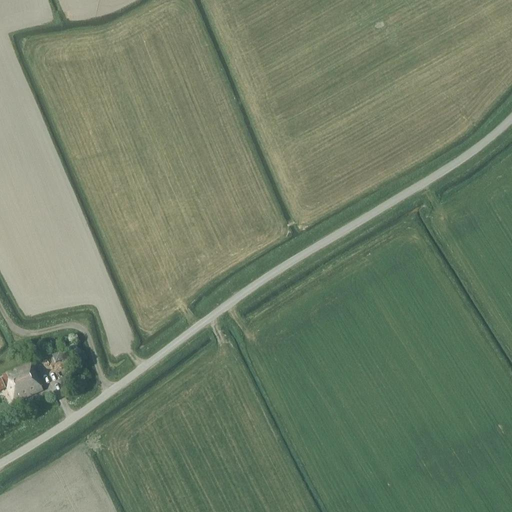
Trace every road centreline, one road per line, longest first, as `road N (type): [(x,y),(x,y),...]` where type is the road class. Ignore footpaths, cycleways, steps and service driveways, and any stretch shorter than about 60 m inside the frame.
road 1 (unclassified): [(107,394),(274,272),(440,173),(511,119)]
road 2 (unclassified): [(107,394),(84,331),(26,333),(0,307)]
road 3 (unclassified): [(0,468),(107,394)]
